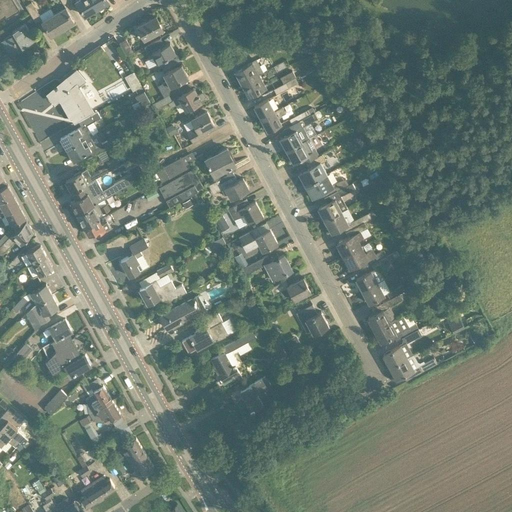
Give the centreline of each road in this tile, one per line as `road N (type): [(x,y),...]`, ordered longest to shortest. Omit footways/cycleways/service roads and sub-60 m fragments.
road 1 (residential): [(366,363),(174,0)]
road 2 (tertiary): [(194,463),(0,110)]
road 3 (tertiary): [(0,134),(185,468)]
road 4 (residential): [(0,98),(145,0)]
road 5 (track): [(326,55),(286,39),(235,37),(205,0)]
